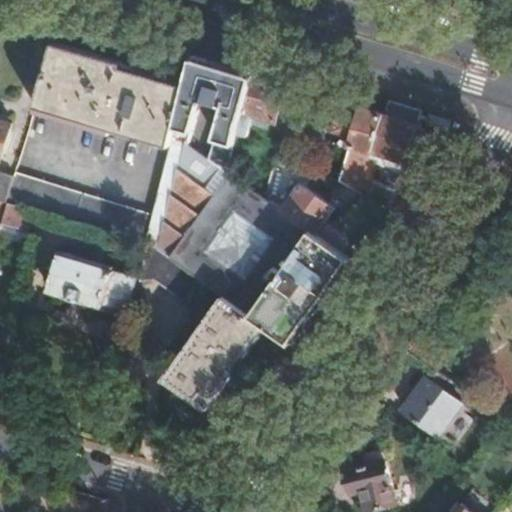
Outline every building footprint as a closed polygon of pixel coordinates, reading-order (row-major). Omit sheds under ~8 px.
[(154,142),(172,81),(122,66),(123,63),(55,43),(36,108),(154,142)] [(210,160),(190,145),(204,101),(215,65),(191,57),(193,69),(189,86),(171,147),(152,216),(145,241),(200,279),(223,295),(253,316),(280,279),(274,274),(283,261),(289,265),(313,232),(282,210),(230,174),(236,138),(237,135),(241,118),(254,76),(234,70),(226,68),(215,105),(220,106),(217,116),(222,120),(210,160)] [(215,105),(226,68),(215,65),(204,101),(215,105)] [(274,121),(286,85),(254,76),(241,118),(237,135),(247,136),(251,121),(259,117),(274,121)] [(171,147),(189,86),(172,81),(154,142),(171,147)] [(371,153),(383,115),(344,102),(334,131),(356,138),(353,147),(369,153),(371,153)] [(420,126),(424,112),(391,102),(387,116),(420,126)] [(433,144),(425,133),(420,126),(387,116),(383,115),(371,153),(369,153),(368,158),(376,160),(375,164),(384,167),(385,163),(399,168),(401,162),(416,168),(419,164),(433,144)] [(0,159),(11,122),(0,118),(0,159)] [(295,158),(306,124),(288,118),(287,124),(279,150),(295,158)] [(368,158),(369,153),(353,147),(340,183),(364,196),(387,209),(397,194),(370,179),(362,176),(368,158)] [(375,164),(376,160),(368,158),(362,176),(370,179),(375,164)] [(0,201),(7,204),(15,177),(0,172),(0,201)] [(335,181),(321,173),(317,180),(331,189),(335,181)] [(152,216),(15,176),(15,177),(7,204),(31,211),(144,245),(145,241),(152,216)] [(317,235),(336,208),(301,184),(282,210),(313,232),(317,235)] [(379,219),(387,209),(364,196),(357,207),(379,219)] [(25,231),(31,211),(7,204),(2,220),(1,224),(25,231)] [(0,237),(27,246),(31,233),(25,231),(1,224),(0,227),(0,237)] [(291,344),(346,267),(351,259),(317,235),(313,232),(289,265),(283,261),(274,274),(280,279),(253,316),(266,326),(291,344)] [(200,279),(145,241),(144,245),(139,263),(138,280),(152,279),(157,281),(184,301),(200,279)] [(124,311),(133,278),(110,272),(112,267),(59,251),(49,290),(99,305),(102,304),(124,311)] [(343,285),(329,310),(345,319),(359,294),(343,285)] [(208,408),(266,326),(253,316),(223,295),(165,378),(208,408)] [(323,314),(304,344),(322,355),(341,325),(323,314)] [(449,350),(423,331),(409,350),(436,370),(449,350)] [(291,387),(295,356),(279,354),(275,385),(291,387)] [(464,403),(428,378),(407,408),(442,434),(464,403)] [(446,437),(455,445),(479,415),(469,408),(446,437)] [(395,503),(383,452),(378,449),(368,451),(364,457),(365,466),(347,470),(343,473),(348,493),(361,490),(366,510),(395,503)] [(473,511),(461,502),(453,511),(473,511)]
